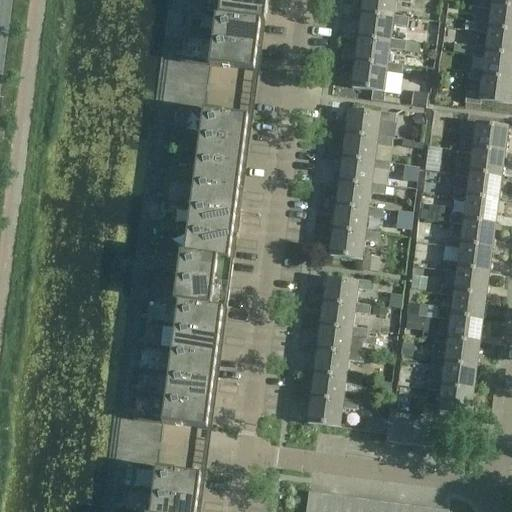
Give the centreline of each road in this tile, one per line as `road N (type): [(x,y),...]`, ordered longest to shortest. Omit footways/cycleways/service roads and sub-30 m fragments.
road 1 (unclassified): [(248,457),(307,0)]
road 2 (residential): [(499,488),(248,457)]
